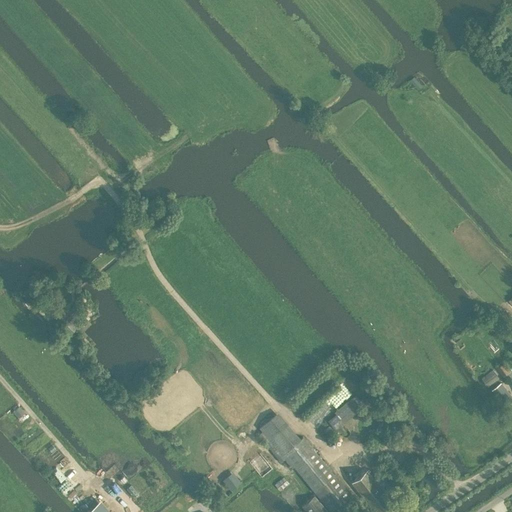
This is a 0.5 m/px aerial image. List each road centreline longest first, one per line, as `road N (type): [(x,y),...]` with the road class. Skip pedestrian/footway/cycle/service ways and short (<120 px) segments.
road 1 (track): [(461,492),(418,451),(330,449),(271,403),(166,285),(137,227),(99,182),(0,230)]
road 2 (track): [(88,474),(0,375)]
